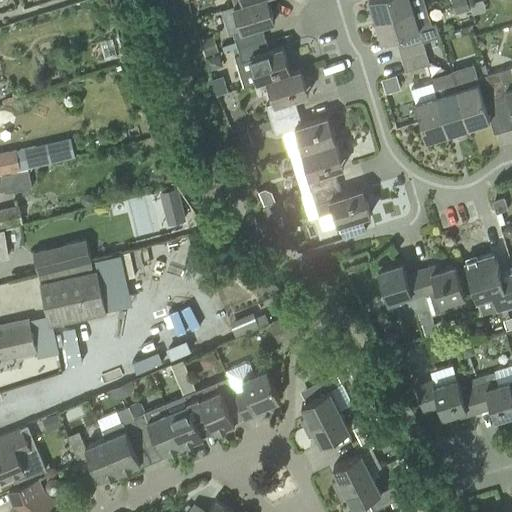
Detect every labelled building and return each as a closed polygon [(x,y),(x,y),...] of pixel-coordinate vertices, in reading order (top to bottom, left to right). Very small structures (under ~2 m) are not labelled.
[(264,4),(262,0),(249,0),(243,2),(234,5),(225,8),(237,46),(265,38),(261,25),(274,21),(268,3),(264,4)] [(369,0),(375,19),(426,4),(424,0),(369,0)] [(448,0),(449,12),(463,11),(462,0),(448,0)] [(432,24),(426,4),(375,19),(382,40),(395,36),(399,48),(424,41),(441,36),(437,23),(432,24)] [(237,46),(239,53),(234,55),(244,85),(267,78),(286,72),(283,65),(288,63),(282,45),(269,49),(265,38),(237,46)] [(399,48),(402,60),(427,52),(424,41),(399,48)] [(431,63),(427,52),(402,60),(406,71),(431,63)] [(511,75),(509,67),(489,74),(495,98),(507,94),(511,110),(511,75)] [(271,120),(298,111),(294,98),(303,96),(301,87),(305,86),(300,68),(286,72),(267,78),(275,101),(266,104),(271,120)] [(382,78),(384,83),(398,79),(396,74),(382,78)] [(484,101),(495,98),(489,74),(477,78),(479,82),(457,89),(469,126),(490,120),(484,101)] [(457,89),(437,95),(448,133),(469,126),(457,89)] [(448,133),(437,95),(415,102),(427,139),(448,133)] [(303,151),(335,141),(330,124),(325,125),(322,116),(302,123),(298,111),(271,120),(276,135),(296,128),(303,151)] [(235,133),(241,150),(253,146),(247,129),(235,133)] [(307,175),(312,191),(339,182),(335,170),(339,169),(336,160),(341,159),(335,141),(303,151),(310,174),(307,175)] [(39,164),(35,145),(16,149),(16,148),(0,151),(0,172),(36,165),(39,164)] [(4,192),(31,188),(29,171),(2,175),(2,177),(0,176),(0,227),(22,221),(18,205),(0,208),(0,191),(4,190),(4,192)] [(339,182),(312,191),(318,209),(332,204),(339,224),(343,222),(361,217),(371,214),(365,196),(360,197),(358,189),(342,194),(339,182)] [(164,203),(180,199),(177,187),(161,192),(164,203)] [(504,197),(493,200),(496,212),(508,209),(504,197)] [(280,201),(264,206),(268,219),(283,214),(280,201)] [(365,231),(361,217),(343,222),(347,237),(365,231)] [(148,258),(175,247),(171,237),(144,247),(148,258)] [(34,251),(39,274),(91,262),(86,239),(34,251)] [(511,275),(502,278),(494,252),(465,261),(476,298),(492,293),(497,308),(511,303),(511,275)] [(425,294),(417,270),(406,273),(403,262),(393,265),(392,261),(379,265),(380,269),(378,269),(388,300),(399,297),(405,315),(418,311),(422,322),(433,319),(425,294)] [(445,301),(465,295),(455,264),(432,271),(430,266),(417,270),(425,294),(429,293),(436,313),(448,309),(445,301)] [(96,267),(40,279),(50,323),(106,311),(96,267)] [(301,332),(293,313),(270,323),(278,342),(301,332)] [(0,357),(36,349),(29,319),(0,325),(0,357)] [(412,360),(407,344),(385,350),(389,366),(412,360)] [(172,363),(177,374),(188,369),(183,358),(172,363)] [(228,377),(237,401),(245,419),(266,411),(264,405),(280,398),(267,368),(254,373),(250,362),(246,362),(225,370),(228,377)] [(473,385),(481,410),(491,407),(495,418),(511,413),(511,378),(510,379),(506,366),(471,378),(473,385)] [(328,376),(333,388),(341,384),(335,373),(328,376)] [(228,377),(197,390),(200,398),(207,413),(206,414),(208,418),(214,432),(235,424),(227,405),(237,401),(228,377)] [(416,386),(424,410),(440,405),(443,416),(466,409),(468,414),(481,410),(473,385),(460,389),(457,378),(433,385),(431,381),(416,386)] [(340,408),(331,389),(302,404),(307,414),(301,418),(305,426),(340,408)] [(203,437),(197,423),(208,418),(206,414),(207,413),(200,398),(197,390),(165,403),(183,445),(203,437)] [(154,436),(162,454),(183,445),(165,403),(145,412),(140,400),(129,404),(143,440),(154,436)] [(97,418),(105,435),(120,472),(140,463),(132,445),(143,440),(129,404),(97,418)] [(340,408),(305,426),(310,436),(316,433),(322,443),(351,429),(340,408)] [(354,427),(359,439),(367,435),(362,423),(354,427)] [(0,478),(11,474),(14,481),(46,468),(28,424),(0,435),(0,448),(0,450),(0,449),(0,478)] [(105,435),(84,444),(82,438),(70,442),(80,466),(91,461),(99,480),(120,472),(105,435)] [(373,446),(367,435),(359,439),(365,450),(373,446)] [(332,480),(337,489),(372,471),(363,452),(333,466),(339,477),(332,480)] [(372,471),(337,489),(342,498),(348,495),(353,506),(382,491),(372,471)] [(44,511),(54,500),(43,492),(37,479),(9,491),(14,504),(25,511),(44,511)] [(393,485),(385,490),(391,501),(399,497),(393,485)] [(398,511),(405,508),(399,497),(391,501),(396,511),(398,511)] [(232,511),(233,511),(216,499),(206,511),(198,511),(193,508),(196,503),(195,503),(188,511),(232,511)]
